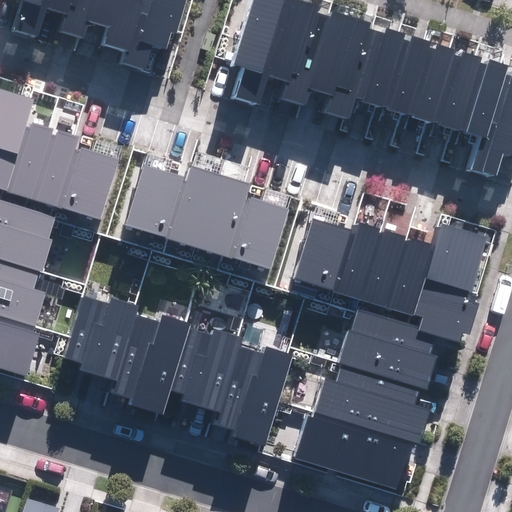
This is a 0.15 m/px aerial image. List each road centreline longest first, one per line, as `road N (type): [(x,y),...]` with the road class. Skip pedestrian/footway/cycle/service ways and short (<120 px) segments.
road 1 (residential): [(0,55),(511,210)]
road 2 (residential): [(0,412),(335,511)]
road 3 (residential): [(459,511),(511,336)]
